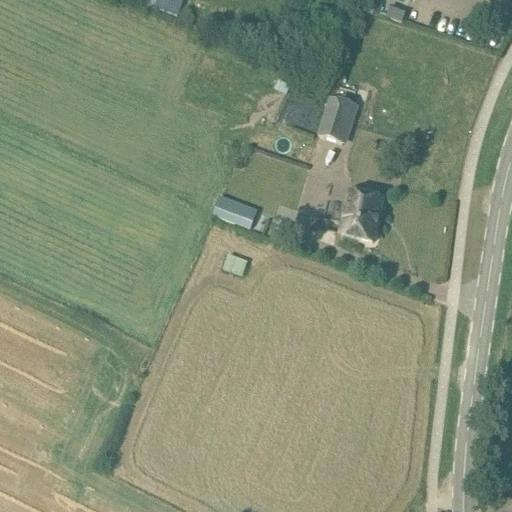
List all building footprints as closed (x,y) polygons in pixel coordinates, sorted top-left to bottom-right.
[(182,3),(174,0),(149,0),(147,7),(176,18),(182,3)] [(346,148),(358,109),(328,100),(316,139),(346,148)] [(377,244),(386,201),(355,194),(345,237),(377,244)] [(222,199),(220,198),(212,217),(213,217),(235,226),(242,207),(222,199)] [(227,258),(222,271),(243,279),(247,265),(227,258)]
